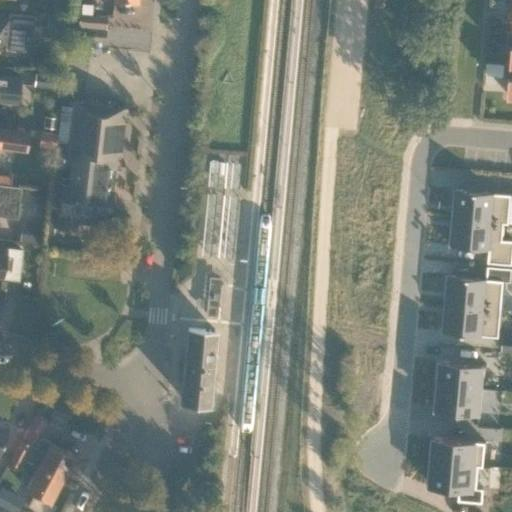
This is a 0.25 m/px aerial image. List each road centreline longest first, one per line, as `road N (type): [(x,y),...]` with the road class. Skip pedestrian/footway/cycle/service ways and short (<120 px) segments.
road 1 (track): [(316,511),(312,422),(336,100)]
road 2 (residential): [(142,388),(157,314),(187,0)]
road 3 (residential): [(424,134),(399,409),(380,462)]
road 4 (residential): [(345,0),(336,100),(344,114),(424,134)]
road 5 (residential): [(142,388),(0,352)]
road 6 (residential): [(76,511),(142,388)]
road 7 (residential): [(159,511),(142,388)]
